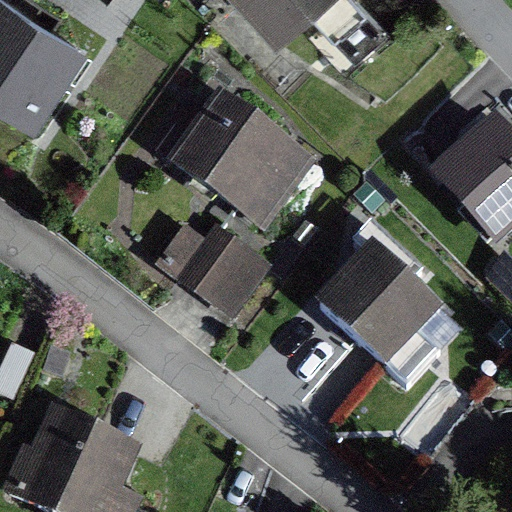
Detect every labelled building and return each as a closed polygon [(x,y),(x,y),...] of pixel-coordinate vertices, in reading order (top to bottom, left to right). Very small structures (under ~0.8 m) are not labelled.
[(345,79),(387,41),(350,0),(240,0),(273,36),(305,8),(322,27),(308,39),(345,79)] [(0,111),(13,120),(38,84),(48,92),(73,54),(0,6),(0,111)] [(188,153),(172,141),(160,159),(260,232),(306,168),(221,107),(188,153)] [(511,155),(492,134),(437,183),(492,244),(511,226),(511,155)] [(263,273),(214,238),(178,287),(227,322),(263,273)] [(415,279),(380,246),(319,312),(381,370),(433,315),(405,289),(415,279)] [(487,283),(511,308),(511,275),(499,263),(487,283)] [(6,499),(34,511),(101,511),(127,455),(56,422),(35,467),(23,461),(6,499)]
